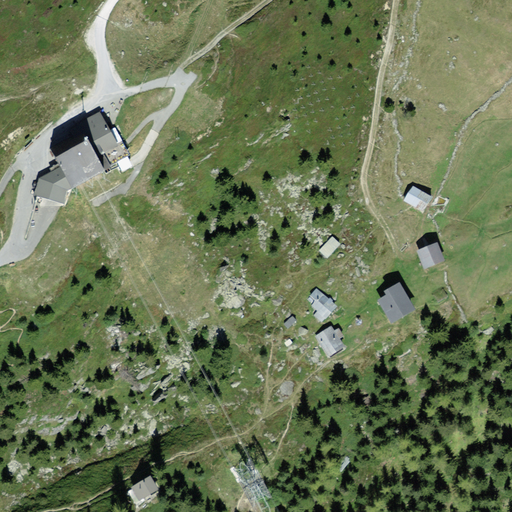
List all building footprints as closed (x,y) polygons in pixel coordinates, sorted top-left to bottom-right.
[(79,144),(87,160),(112,148),(94,114),(65,130),(73,147),(79,144)] [(46,161),(52,172),(37,180),(31,199),(55,206),(59,194),(62,192),(95,175),(87,160),(79,144),(73,147),(46,161)] [(403,203),(423,215),(431,202),(411,190),(403,203)] [(329,258),(342,243),(334,236),(321,251),(329,258)] [(413,253),(420,271),(440,264),(433,246),(413,253)] [(384,326),(408,313),(393,286),(378,294),(380,299),(372,303),(384,326)] [(318,325),(334,309),(315,291),(308,298),(313,303),(309,308),(314,312),(309,317),(318,325)] [(311,339),(323,359),(339,350),(335,342),(340,339),(335,330),(330,333),(328,330),(311,339)] [(141,479),(121,489),(129,503),(148,493),(141,479)]
